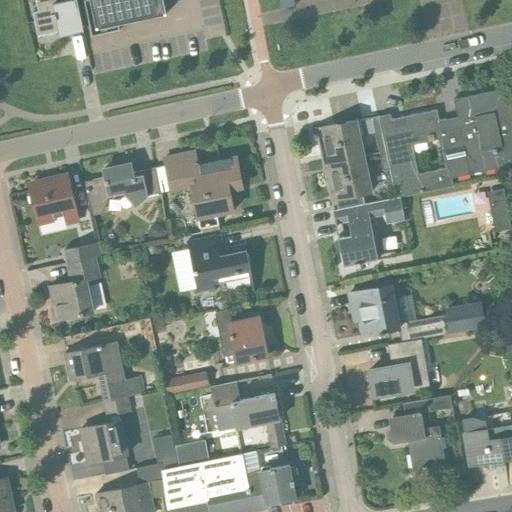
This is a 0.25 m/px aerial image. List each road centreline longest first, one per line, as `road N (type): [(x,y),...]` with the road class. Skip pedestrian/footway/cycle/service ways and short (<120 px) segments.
road 1 (residential): [(346,511),(334,428),(319,404),(324,378),(268,92)]
road 2 (residential): [(59,511),(0,237)]
road 3 (residential): [(0,150),(268,92)]
road 4 (residential): [(268,92),(511,34)]
